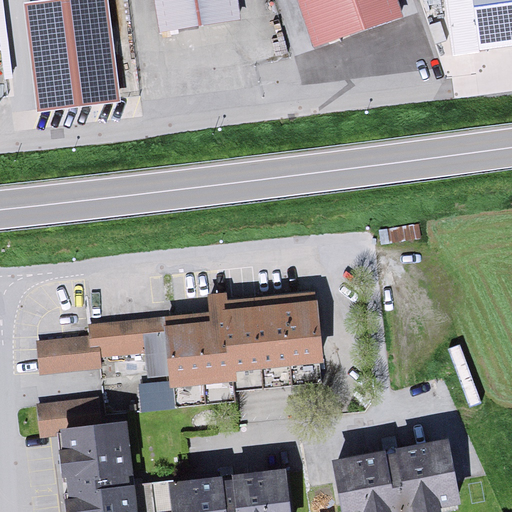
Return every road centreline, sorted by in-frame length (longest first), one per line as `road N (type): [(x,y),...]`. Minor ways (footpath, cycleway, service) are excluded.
road 1 (primary): [(511,149),(0,212)]
road 2 (residential): [(0,146),(405,103)]
road 3 (residential): [(0,277),(324,243)]
